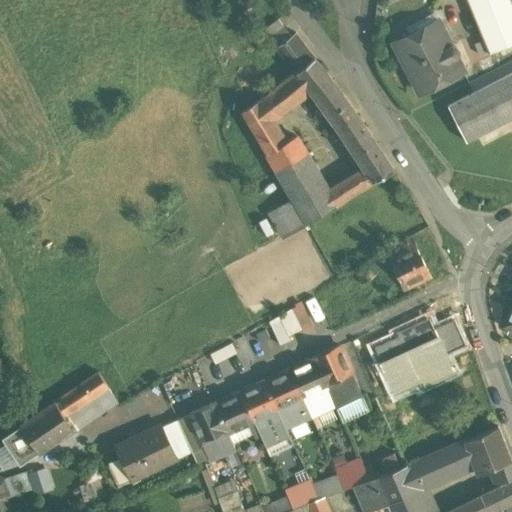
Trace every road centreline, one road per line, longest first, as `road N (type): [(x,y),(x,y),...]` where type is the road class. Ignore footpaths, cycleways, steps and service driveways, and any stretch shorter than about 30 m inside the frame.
road 1 (residential): [(467,283),(63,455)]
road 2 (residential): [(480,241),(442,209),(356,66),(348,0)]
road 3 (residential): [(511,422),(467,283)]
